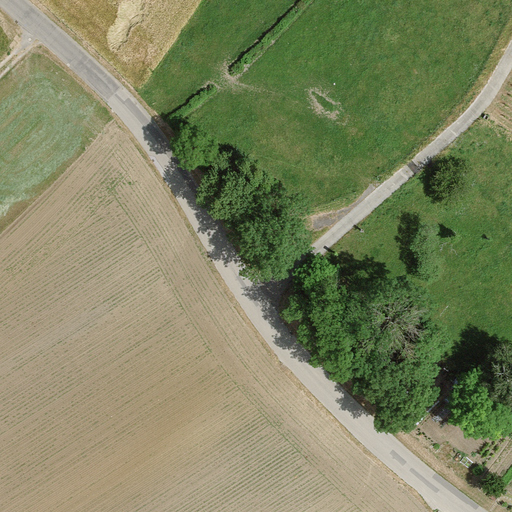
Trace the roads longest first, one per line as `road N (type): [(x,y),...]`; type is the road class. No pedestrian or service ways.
road 1 (unclassified): [(7,0),(153,135),(255,302),(328,392),(473,511)]
road 2 (track): [(511,64),(418,168),(255,302)]
